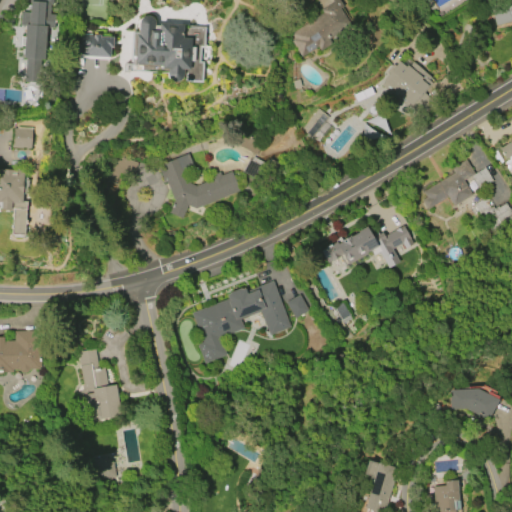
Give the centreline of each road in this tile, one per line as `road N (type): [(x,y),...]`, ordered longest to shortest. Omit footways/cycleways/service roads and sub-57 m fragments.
road 1 (residential): [(511,85),(365,180),(242,244),(87,293),(0,294)]
road 2 (residential): [(131,175),(178,511)]
road 3 (residential): [(508,511),(491,457),(460,441),(421,454),(413,475),(416,511)]
